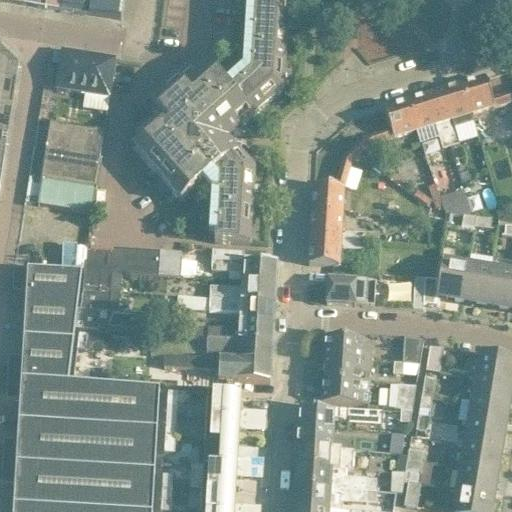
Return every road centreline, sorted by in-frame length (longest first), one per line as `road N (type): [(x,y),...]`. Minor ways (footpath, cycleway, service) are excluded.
road 1 (residential): [(484,0),(458,53),(440,66),(348,95),(305,129),(290,285),(296,319)]
road 2 (unclassified): [(38,30),(0,273)]
road 3 (residential): [(511,342),(296,319)]
road 4 (residential): [(296,319),(278,414),(273,511)]
road 5 (unclassified): [(38,30),(127,41),(139,27),(143,0)]
